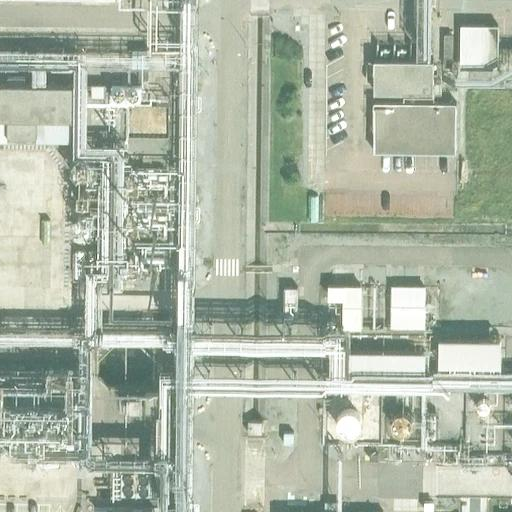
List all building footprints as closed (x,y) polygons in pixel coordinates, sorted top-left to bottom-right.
[(467,16),(467,41),(497,41),(497,15),(467,16)] [(495,63),(496,46),(461,44),(460,61),(495,63)] [(432,60),(376,59),(374,59),(373,91),(432,92),(432,60)] [(122,74),(122,88),(151,88),(151,74),(122,74)] [(37,119),(72,119),(72,85),(24,85),(24,77),(7,77),(7,85),(0,84),(0,118),(7,119),(7,136),(36,137),(37,119)] [(455,152),(455,102),(373,101),(373,151),(455,152)] [(60,155),(37,155),(37,187),(60,187),(60,155)] [(254,325),(358,333),(360,317),(370,318),(373,275),(354,273),(351,309),(321,307),(323,291),(305,290),(303,311),(255,308),(254,325)] [(400,277),(398,318),(433,320),(435,278),(400,277)] [(511,356),(511,325),(450,324),(450,356),(511,356)] [(436,356),(436,337),(363,338),(363,356),(436,356)] [(0,366),(27,366),(27,349),(0,349),(0,366)] [(275,391),(275,406),(300,407),(300,391),(275,391)] [(363,397),(340,414),(352,430),(375,413),(363,397)]
